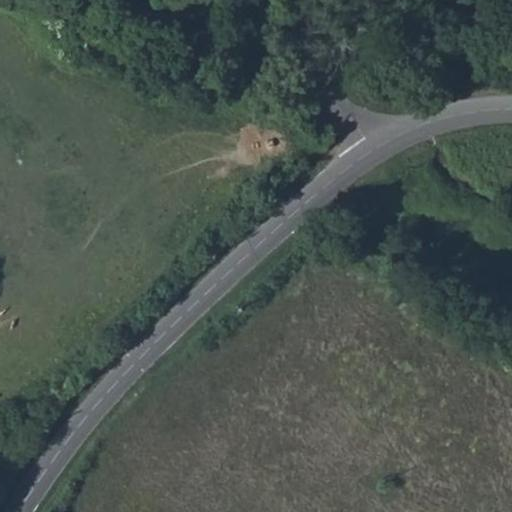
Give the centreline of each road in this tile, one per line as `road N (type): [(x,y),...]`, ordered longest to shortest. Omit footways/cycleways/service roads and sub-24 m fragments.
road 1 (tertiary): [(21,511),(70,436),(157,340),(372,154)]
road 2 (unclassified): [(300,0),(319,79),(372,154)]
road 3 (tertiary): [(372,154),(442,122),(511,108)]
